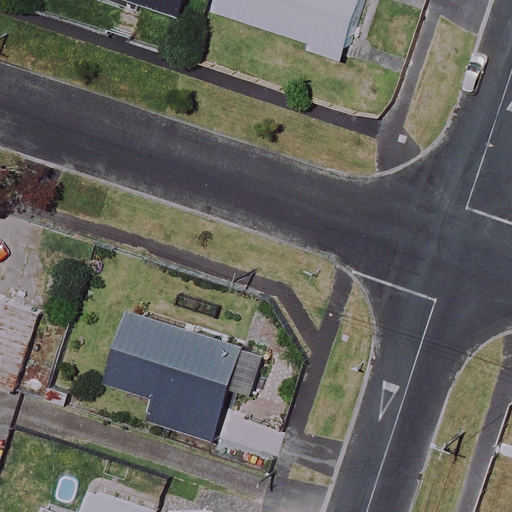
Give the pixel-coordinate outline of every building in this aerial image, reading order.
[(132,0),(192,15),(195,0),(132,0)] [(367,0),(224,0),(222,8),(350,51),(367,0)] [(0,386),(19,394),(47,318),(0,300),(0,386)] [(250,344),(136,308),(113,380),(161,395),(154,417),(220,438),(250,344)] [(64,449),(22,437),(14,461),(57,473),(64,449)] [(166,511),(167,509),(98,490),(91,511),(166,511)]
